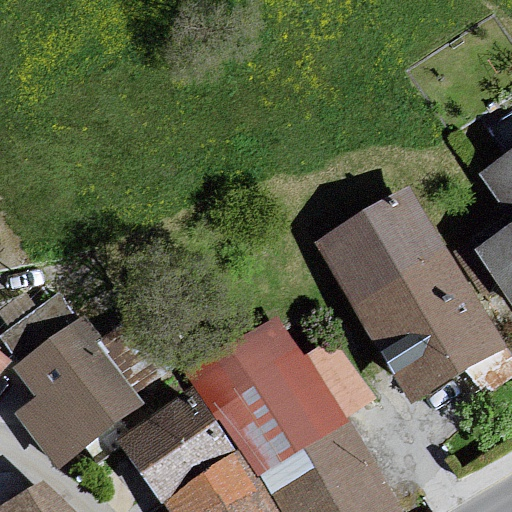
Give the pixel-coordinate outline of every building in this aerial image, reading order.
[(511,157),(479,181),(511,227),(511,235),(480,258),(511,303),(511,157)] [(407,200),(318,255),(418,415),(507,360),(407,200)] [(282,328),(191,387),(197,397),(242,465),(256,485),(343,428),(372,409),(330,345),(304,362),(282,328)] [(11,418),(56,475),(137,413),(75,333),(17,377),(35,400),(11,418)] [(0,361),(0,383),(11,372),(0,361)] [(197,397),(119,448),(160,511),(170,511),(242,465),(197,397)] [(399,511),(343,428),(256,485),(273,511),(399,511)] [(170,511),(273,511),(256,485),(242,465),(170,511)] [(72,511),(60,493),(27,511),(72,511)]
